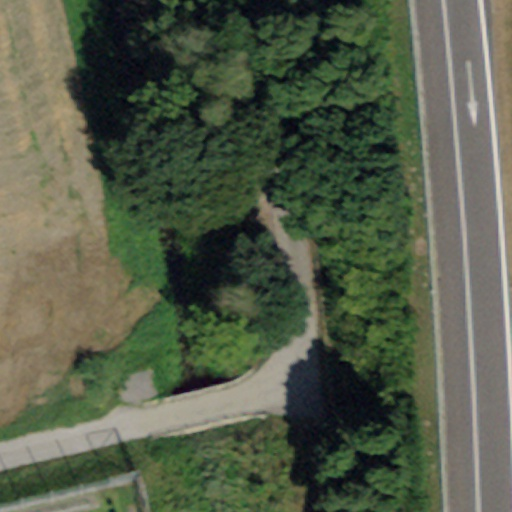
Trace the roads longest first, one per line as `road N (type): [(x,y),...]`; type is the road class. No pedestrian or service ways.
road 1 (track): [(263,0),(302,320),(300,374),(281,390),(0,455)]
road 2 (motorway): [(459,0),(494,511)]
